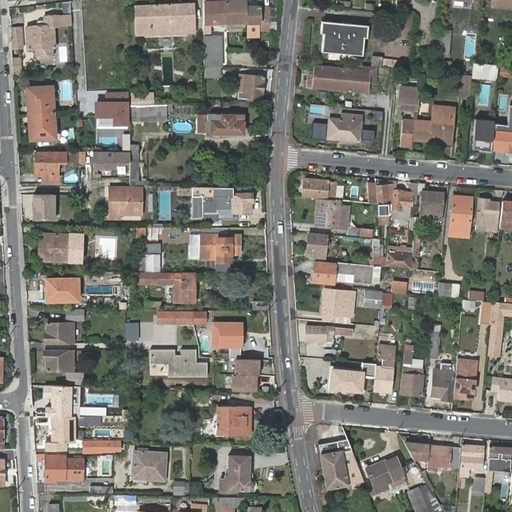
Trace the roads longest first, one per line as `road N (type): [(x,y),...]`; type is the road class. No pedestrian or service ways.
road 1 (secondary): [(293,413),(278,157)]
road 2 (residential): [(7,163),(20,403)]
road 3 (residential): [(278,157),(511,177)]
road 4 (residential): [(511,429),(293,413)]
road 5 (secondary): [(278,157),(292,0)]
